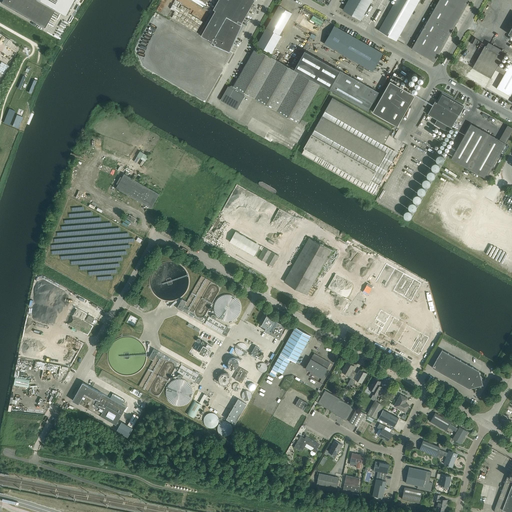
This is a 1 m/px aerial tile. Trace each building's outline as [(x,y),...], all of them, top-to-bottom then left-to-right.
[(44,27),(54,10),(37,0),(1,0),(1,2),(44,27)] [(37,0),(54,10),(65,16),(73,0),(37,0)] [(218,0),(199,34),(212,42),(211,44),(214,46),(215,45),(229,52),(236,36),(234,35),(239,24),(241,25),(254,0),(218,0)] [(348,0),(343,10),(361,20),(371,0),(348,0)] [(395,0),(379,30),(397,40),(419,0),(395,0)] [(434,62),(469,0),(438,0),(411,49),(434,62)] [(281,36),(279,35),(292,13),(279,6),(256,45),(271,53),(281,36)] [(343,55),(347,57),(372,71),(382,53),(334,26),(324,44),(341,54),(343,55)] [(486,46),(485,45),(472,68),(473,68),(472,70),(471,70),(467,77),(482,86),(487,78),(486,78),(486,76),(490,78),(495,70),(504,75),(494,93),(508,100),(511,92),(511,65),(510,64),(506,70),(498,65),(503,56),(501,55),(503,51),(488,43),(486,46)] [(296,71),(255,48),(237,79),(233,86),(231,87),(230,88),(228,87),(221,100),(236,109),(245,94),(244,94),(244,93),(299,123),(320,85),(296,71)] [(294,69),(329,89),(340,70),(305,51),(294,69)] [(379,93),(340,70),(329,89),(329,90),(368,112),(379,93)] [(425,78),(416,72),(407,89),(393,80),(375,111),(399,124),(425,78)] [(427,114),(428,115),(437,120),(434,124),(447,131),(450,127),(451,128),(462,109),(464,106),(442,93),(437,102),(435,101),(427,114)] [(383,145),(384,144),(391,131),(332,97),(324,111),(383,145)] [(15,111),(9,108),(3,122),(9,125),(15,111)] [(16,115),(12,126),(18,128),(22,117),(16,115)] [(314,129),(379,166),(386,152),(322,116),(314,129)] [(486,178),(487,175),(506,143),(493,136),(471,123),(451,158),(486,178)] [(363,164),(311,134),(303,148),(304,148),(368,185),(371,180),(376,171),(363,164)] [(436,158),(436,160),(437,162),(438,163),(440,163),(442,163),(444,162),(444,160),(444,158),(444,157),(442,155),(440,155),(438,155),(437,156),(436,158)] [(420,165),(423,172),(429,170),(426,163),(420,165)] [(431,166),(431,168),(432,170),(433,171),(435,171),(437,171),(439,170),(440,168),(440,166),(439,164),(437,163),(435,163),(434,163),(432,164),(431,166)] [(418,181),(425,177),(421,170),(414,174),(418,181)] [(427,174),(427,176),(427,178),(429,179),(431,179),(433,179),(434,178),(435,176),(435,174),(434,172),(433,171),(431,171),(429,171),(428,172),(427,174)] [(151,208),(159,194),(124,174),(122,177),(118,184),(116,188),(118,189),(117,190),(119,191),(120,190),(151,208)] [(422,182),(422,184),(423,185),(424,187),(426,187),(428,187),(430,186),(430,184),(430,182),(430,180),(428,179),(426,179),(424,179),(423,180),(422,182)] [(406,188),(408,195),(414,194),(413,187),(406,188)] [(418,190),(417,192),(418,193),(420,195),(422,195),(424,195),(425,194),(426,192),(426,190),(425,188),(424,187),(422,187),(420,187),(418,188),(418,190)] [(401,201),(408,203),(410,197),(403,195),(401,201)] [(413,198),(413,200),(413,202),(415,203),(417,203),(419,203),(420,202),(421,200),(421,198),(420,196),(419,195),(417,195),(415,195),(414,196),(413,198)] [(406,206),(399,202),(395,208),(402,213),(406,206)] [(408,206),(408,208),(409,209),(410,211),(412,211),(414,211),(416,210),(417,208),(417,206),(416,204),(414,203),(413,202),(411,203),(409,204),(408,206)] [(277,227),(281,219),(280,218),(283,217),(283,215),(280,207),(277,209),(275,213),(274,213),(272,218),(270,219),(271,222),(268,224),(268,225),(270,231),(274,232),(276,227),(277,227)] [(404,213),(403,215),(404,217),(406,218),(408,219),(410,219),(411,217),(412,216),(412,214),(411,212),(410,211),(408,210),(406,211),(405,212),(404,213)] [(435,217),(438,218),(440,213),(435,210),(429,222),(432,223),(435,217)] [(254,256),(260,245),(235,231),(229,242),(254,256)] [(331,250),(309,237),(284,282),(306,294),(331,250)] [(258,258),(272,266),(278,256),(264,247),(258,258)] [(414,279),(406,293),(413,297),(421,283),(414,279)] [(217,290),(208,312),(231,321),(240,299),(217,290)] [(177,307),(183,299),(178,296),(173,305),(177,307)] [(91,300),(88,306),(93,309),(96,303),(91,300)] [(381,310),(373,323),(373,322),(368,330),(378,335),(380,333),(419,355),(429,337),(390,315),(381,310)] [(205,314),(201,321),(219,331),(223,324),(205,314)] [(264,331),(279,339),(287,327),(286,327),(285,328),(284,327),(285,325),(267,315),(259,328),(260,328),(261,325),(266,328),(264,331)] [(280,353),(296,362),(310,336),(295,327),(280,353)] [(145,356),(150,358),(155,348),(150,346),(145,356)] [(471,388),(478,386),(481,380),(480,373),(478,372),(479,370),(442,350),(432,367),(469,388),(470,387),(471,388)] [(305,368),(322,378),(328,368),(327,368),(330,362),(325,359),(325,360),(314,353),(311,358),(307,364),(305,368)] [(290,360),(280,354),(272,367),(282,373),(290,360)] [(349,375),(348,377),(351,378),(354,372),(352,370),(354,366),(347,362),(342,371),(349,375)] [(177,372),(198,384),(199,384),(203,377),(181,364),(177,372)] [(240,368),(235,377),(234,379),(242,383),(248,372),(240,368)] [(216,380),(215,380),(216,385),(228,382),(225,369),(214,372),(216,380)] [(357,374),(354,372),(351,378),(347,384),(352,387),(356,379),(362,383),(367,373),(360,369),(357,374)] [(30,380),(15,377),(14,385),(28,388),(30,380)] [(190,395),(190,391),(187,381),(179,378),(176,378),(168,380),(164,389),(164,394),(165,398),(177,403),(179,403),(181,399),(186,401),(187,401),(190,395)] [(379,387),(379,386),(379,385),(381,382),(374,378),(368,388),(372,390),(371,392),(377,395),(381,388),(379,387)] [(83,382),(72,400),(100,416),(101,416),(116,425),(122,414),(122,415),(126,407),(102,393),(88,386),(89,385),(83,382)] [(318,403),(332,411),(340,399),(325,390),(318,403)] [(400,395),(394,406),(405,412),(409,405),(406,403),(405,401),(407,398),(400,395)] [(307,403),(299,398),(295,405),(304,410),(307,403)] [(235,424),(246,404),(238,399),(235,404),(226,419),(235,424)] [(354,407),(340,399),(332,412),(346,420),(354,407)] [(194,400),(189,409),(196,413),(201,404),(194,400)] [(367,413),(376,418),(383,405),(375,400),(367,413)] [(349,422),(357,427),(365,414),(356,409),(349,422)] [(399,418),(383,409),(378,418),(394,427),(399,418)] [(215,422),(215,415),(212,415),(212,413),(203,414),(203,422),(215,422)] [(452,439),(460,444),(467,431),(459,427),(458,428),(450,423),(451,422),(435,413),(430,421),(446,430),(448,427),(456,432),(452,439)] [(134,414),(128,424),(130,426),(136,415),(134,414)] [(139,417),(138,417),(137,416),(136,416),(130,426),(133,427),(139,417)] [(225,421),(216,421),(217,433),(226,432),(225,421)] [(128,437),(133,428),(121,422),(116,430),(128,437)] [(379,423),(377,427),(382,430),(378,436),(388,441),(392,434),(384,429),(385,427),(379,423)] [(314,448),(313,449),(311,450),(310,452),(311,454),(312,455),(314,454),(317,449),(319,444),(306,436),(305,438),(300,436),(294,447),(301,452),(303,449),(306,443),(314,448)] [(443,464),(452,467),(457,454),(449,450),(448,453),(439,449),(440,447),(423,440),(419,449),(436,456),(437,453),(446,456),(443,464)] [(342,445),(335,441),(328,452),(335,456),(342,445)] [(361,464),(363,455),(352,453),(350,461),(357,463),(356,467),(360,468),(361,463),(361,464)] [(381,472),(380,476),(384,477),(385,473),(387,473),(389,464),(375,461),(373,470),(381,472)] [(405,483),(418,485),(417,488),(431,491),(433,483),(429,482),(431,472),(409,467),(405,483)] [(511,511),(511,471),(511,474),(510,473),(508,477),(507,477),(507,476),(495,508),(494,509),(494,510),(494,511),(495,511),(494,511),(501,511),(502,511),(502,509),(509,511),(511,511)] [(339,478),(319,473),(317,483),(337,488),(339,478)] [(449,487),(451,476),(441,474),(439,484),(449,487)] [(346,475),(343,489),(359,493),(360,486),(358,485),(359,478),(346,475)] [(384,477),(380,476),(379,479),(376,479),(372,496),(382,498),(386,481),(383,480),(384,477)] [(422,491),(404,487),(402,499),(419,503),(422,491)] [(440,498),(441,495),(435,494),(433,500),(438,501),(436,509),(445,511),(447,500),(440,498)]
